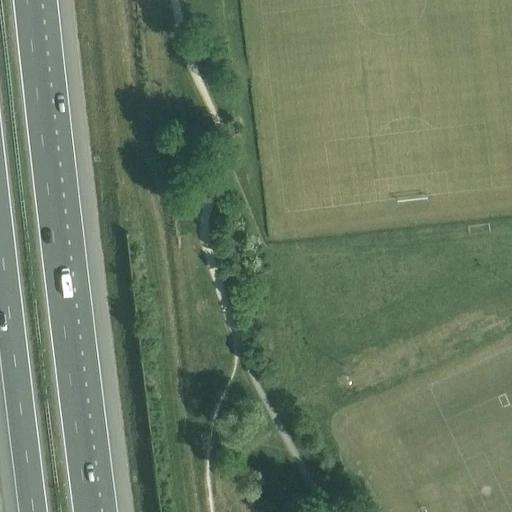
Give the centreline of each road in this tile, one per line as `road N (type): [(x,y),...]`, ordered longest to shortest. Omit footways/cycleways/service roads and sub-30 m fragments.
road 1 (motorway): [(89,511),(27,0)]
road 2 (motorway): [(0,255),(31,511)]
road 3 (track): [(237,340),(208,443),(211,511)]
